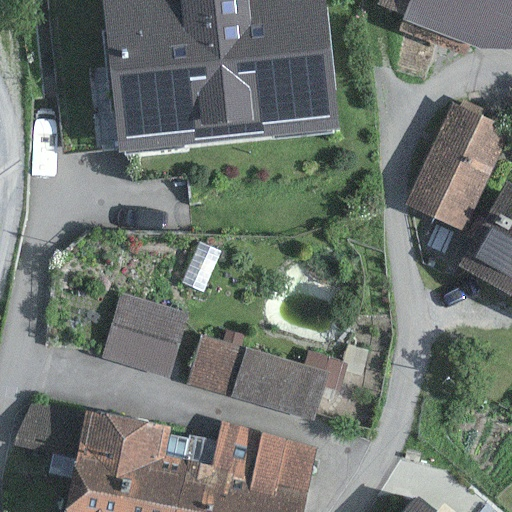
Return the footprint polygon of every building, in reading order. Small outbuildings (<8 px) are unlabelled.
[(102,0),(121,161),(344,135),(328,0),(102,0)] [(511,0),(415,0),(407,21),(481,50),(511,48),(511,0)] [(464,230),(510,133),(455,107),(409,205),(464,230)] [(237,169),(186,175),(190,207),(241,201),(237,169)] [(511,186),(510,185),(466,267),(511,291),(511,186)] [(200,244),(183,282),(204,291),(221,253),(200,244)] [(188,316),(121,297),(103,359),(171,378),(188,316)] [(328,373),(203,336),(190,382),(314,419),(328,373)] [(77,460),(87,412),(35,403),(16,437),(14,446),(52,455),(77,460)] [(64,511),(177,511),(193,433),(87,412),(77,460),(52,455),(48,476),(71,480),(64,511)] [(193,433),(177,511),(304,511),(318,450),(221,422),(219,440),(193,433)] [(432,511),(418,500),(407,511),(432,511)]
